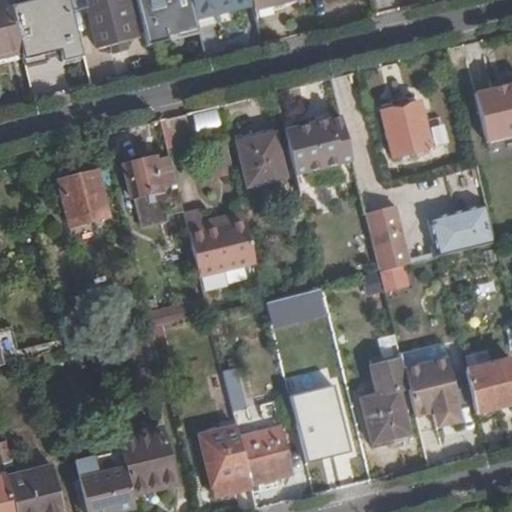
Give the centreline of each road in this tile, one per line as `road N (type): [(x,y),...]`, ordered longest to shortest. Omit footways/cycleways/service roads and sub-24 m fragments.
road 1 (residential): [(0,134),(511,7)]
road 2 (residential): [(511,472),(352,511)]
